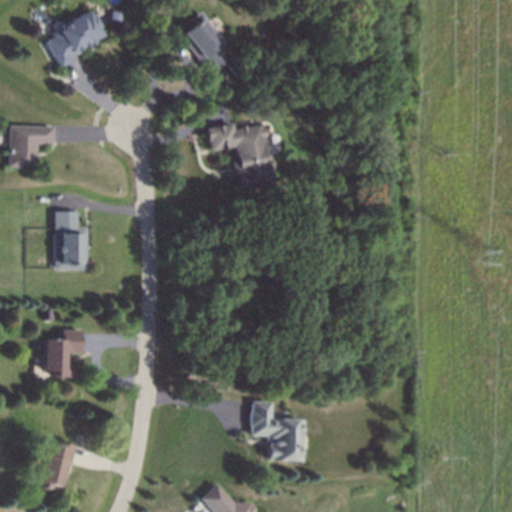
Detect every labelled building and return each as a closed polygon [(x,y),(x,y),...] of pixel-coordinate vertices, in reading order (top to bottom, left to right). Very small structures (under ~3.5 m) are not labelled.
[(54,63),(104,39),(90,8),(52,25),(55,33),(43,39),(54,63)] [(174,30),(208,74),(230,57),(220,44),(223,41),(199,11),(174,30)] [(203,128),(208,150),(231,146),(234,160),(228,161),(232,178),(237,177),(239,187),(271,181),(260,123),(231,129),(230,122),(203,128)] [(51,143),(51,126),(7,125),(6,166),(34,167),(35,143),(51,143)] [(85,269),(85,227),(75,227),(75,211),(52,211),(52,269),(85,269)] [(73,376),(73,362),(65,363),(65,352),(79,352),(79,329),(60,329),(60,338),(41,339),(41,371),(50,371),(50,377),(73,376)] [(264,459),(298,460),(299,419),(267,418),(268,401),(248,401),(247,435),(265,436),(264,459)] [(35,485),(62,491),(71,445),(45,439),(35,485)] [(210,511),(251,511),(251,507),(247,502),(230,501),(214,483),(197,497),(210,511)]
